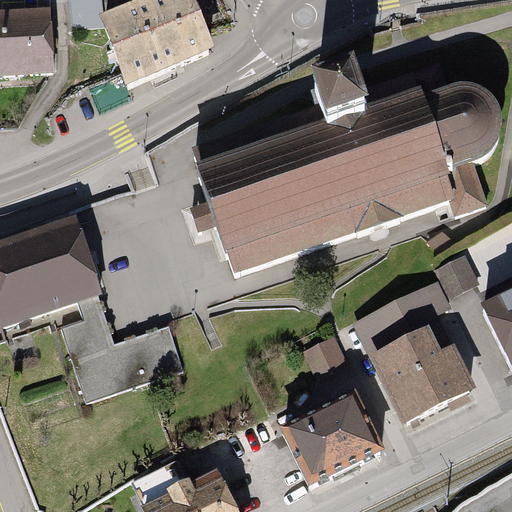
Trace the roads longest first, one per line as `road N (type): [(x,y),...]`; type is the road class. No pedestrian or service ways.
road 1 (primary): [(280,35),(122,138),(0,191)]
road 2 (residential): [(336,511),(511,425)]
